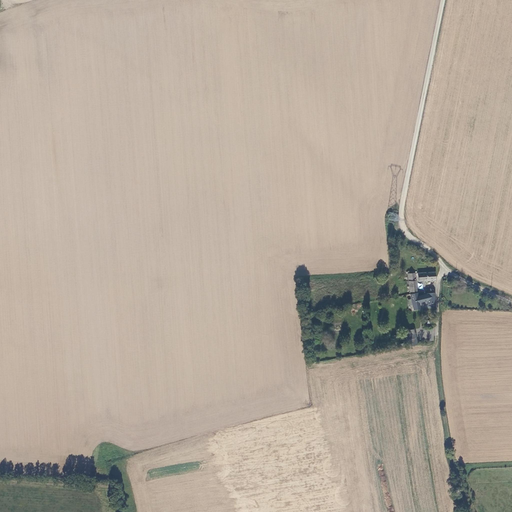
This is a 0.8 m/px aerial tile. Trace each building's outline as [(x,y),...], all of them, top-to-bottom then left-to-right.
[(427,279),(436,279),(436,270),(427,271),(427,279)] [(418,290),(416,280),(409,280),(411,291),(418,290)] [(419,295),(418,292),(411,294),(416,309),(421,308),(420,302),(429,299),(429,303),(430,303),(430,307),(436,307),(436,292),(430,292),(419,295)] [(410,334),(415,333),(414,329),(407,330),(408,334),(410,345),(412,345),(410,334)] [(419,344),(417,333),(415,333),(410,334),(412,345),(413,345),(419,344)]
